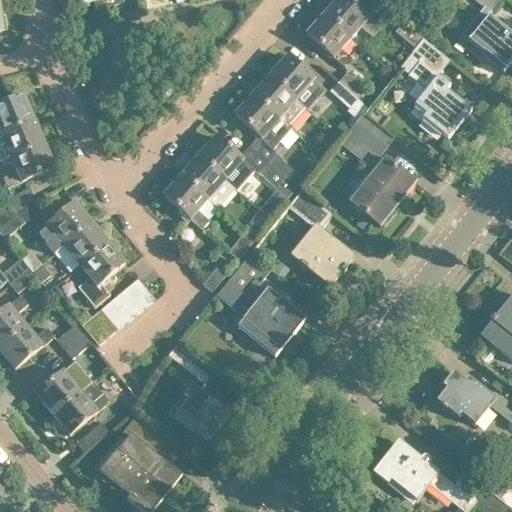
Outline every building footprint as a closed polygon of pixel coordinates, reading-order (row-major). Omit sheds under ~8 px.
[(75,0),(76,5),(75,5),(75,6),(94,4),(94,10),(119,7),(117,0),(75,0)] [(345,0),(338,0),(324,17),(350,41),(360,29),(372,40),(379,31),(345,0)] [(499,0),(470,0),(490,16),(502,2),(499,0)] [(511,36),(484,14),(464,39),(468,43),(505,73),(511,64),(511,36)] [(340,51),(350,41),(324,17),(306,37),(344,71),(352,62),(340,51)] [(414,51),(422,41),(402,25),(394,35),(414,51)] [(406,79),(425,94),(415,107),(425,116),(422,120),(448,141),(471,112),(446,92),(449,88),(437,78),(450,63),(422,41),(414,51),(398,71),(407,78),(406,79)] [(287,58),(269,79),(304,110),(307,113),(317,101),(325,92),(287,58)] [(346,75),(337,84),(357,102),(365,93),(346,75)] [(269,79),(252,98),(287,129),(304,110),(269,79)] [(357,102),(337,84),(329,93),(349,111),(357,102)] [(0,136),(34,122),(23,98),(0,107),(0,136)] [(290,132),(287,129),(252,98),(234,118),(273,152),(290,132)] [(379,159),(393,142),(363,118),(349,136),(379,159)] [(34,122),(0,136),(0,163),(1,165),(12,160),(44,146),(34,122)] [(330,148),(337,140),(331,134),(324,143),(330,148)] [(254,173),(216,139),(198,159),(225,184),(237,194),(254,173)] [(54,171),(44,146),(12,160),(18,174),(3,180),(8,191),(54,171)] [(274,156),(266,166),(286,183),(294,173),(274,156)] [(208,203),(225,184),(198,159),(180,179),(208,203)] [(349,205),(379,229),(415,185),(384,161),(349,205)] [(295,191),(286,183),(266,166),(258,174),(289,199),(295,191)] [(198,215),(208,203),(180,179),(163,198),(189,222),(201,233),(209,224),(198,215)] [(301,192),(287,210),(312,230),(289,259),(294,264),(300,268),(306,273),(314,279),(327,290),(324,294),(325,294),(328,290),(329,291),(342,275),(343,275),(346,271),(346,270),(354,260),(353,259),(356,255),(356,254),(352,258),(320,233),(333,217),(301,192)] [(55,257),(64,249),(92,227),(74,205),(35,238),(43,247),(45,245),(55,257)] [(0,214),(0,229),(17,216),(9,207),(0,214)] [(17,216),(0,229),(0,236),(4,242),(31,221),(24,212),(17,216)] [(253,224),(245,235),(254,243),(263,232),(253,224)] [(108,247),(92,227),(64,249),(81,269),(108,247)] [(238,263),(254,243),(245,235),(228,255),(238,263)] [(125,267),(108,247),(81,269),(90,280),(79,289),(96,309),(110,298),(101,286),(125,267)] [(228,284),(216,299),(244,321),(238,330),(275,359),(279,353),(280,353),(299,329),(304,323),(267,291),(261,299),(254,293),(272,271),(251,254),(228,284)] [(3,277),(2,278),(7,284),(10,287),(28,271),(21,262),(3,277)] [(279,265),(273,272),(282,280),(288,273),(279,265)] [(42,268),(32,276),(36,280),(41,286),(50,278),(42,268)] [(28,271),(10,287),(17,296),(36,280),(32,276),(28,271)] [(138,282),(128,289),(145,309),(154,302),(138,282)] [(135,317),(145,309),(128,289),(119,297),(135,317)] [(126,325),(135,317),(119,297),(110,305),(126,325)] [(0,314),(0,349),(26,328),(16,317),(27,308),(20,299),(0,314)] [(491,326),(484,335),(492,342),(489,345),(511,363),(511,299),(494,321),(492,319),(489,323),(491,326)] [(117,333),(126,325),(110,305),(100,313),(117,333)] [(76,321),(82,327),(92,319),(86,312),(76,321)] [(108,340),(117,333),(100,313),(92,319),(108,340)] [(98,348),(108,340),(92,319),(82,327),(98,348)] [(56,343),(64,352),(83,336),(76,327),(56,343)] [(26,328),(0,349),(0,353),(15,372),(54,340),(47,331),(35,340),(26,328)] [(91,345),(83,336),(64,352),(71,362),(91,345)] [(212,378),(176,348),(168,358),(196,381),(183,397),(187,401),(175,417),(173,421),(195,439),(198,435),(208,443),(229,417),(200,393),(212,378)] [(35,397),(53,417),(92,385),(75,364),(35,397)] [(511,415),(469,381),(466,384),(453,374),(441,388),(446,391),(435,405),(445,413),(446,411),(459,421),(462,417),(474,427),(489,408),(507,423),(506,424),(511,428),(511,415)] [(119,397),(128,389),(119,379),(110,387),(119,397)] [(109,405),(92,385),(53,417),(70,438),(109,405)] [(103,477),(129,498),(126,503),(137,511),(154,511),(167,496),(181,478),(149,453),(161,438),(142,424),(129,440),(136,445),(125,459),(124,458),(122,460),(107,479),(103,477)] [(76,445),(84,455),(109,434),(101,425),(76,445)] [(468,511),(471,508),(485,490),(488,487),(487,486),(466,471),(452,489),(427,470),(429,466),(430,465),(430,464),(430,463),(429,462),(429,461),(428,460),(427,459),(426,459),(425,459),(424,459),(423,459),(422,459),(421,460),(420,461),(398,443),(372,475),(373,476),(388,488),(392,484),(416,502),(427,488),(459,511),(468,511)] [(485,490),(508,509),(511,504),(511,494),(494,480),(488,487),(485,490)] [(485,490),(471,508),(476,511),(505,511),(508,509),(485,490)]
